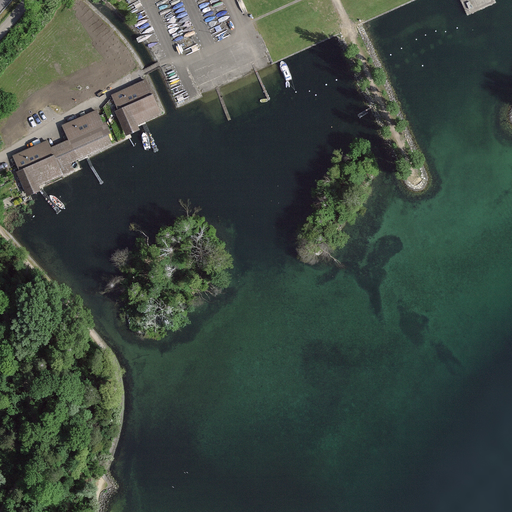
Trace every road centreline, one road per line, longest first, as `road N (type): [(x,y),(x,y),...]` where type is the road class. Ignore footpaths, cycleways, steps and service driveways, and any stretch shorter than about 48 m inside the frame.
road 1 (track): [(0,509),(36,445),(37,420),(0,284)]
road 2 (unclassified): [(141,73),(0,158)]
